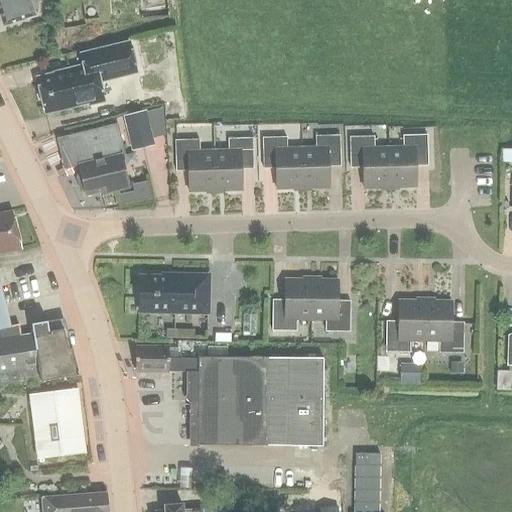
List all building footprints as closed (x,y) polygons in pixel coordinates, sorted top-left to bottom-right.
[(0,0),(0,23),(1,26),(32,16),(27,0),(0,0)] [(66,72),(35,79),(38,89),(36,92),(38,99),(41,101),(43,111),(86,100),(87,105),(103,101),(98,80),(135,71),(128,41),(79,53),(82,65),(66,69),(66,72)] [(146,112),(123,118),(132,153),(155,147),(146,112)] [(128,187),(120,155),(124,154),(116,123),(58,137),(60,146),(70,167),(75,165),(75,166),(77,165),(79,173),(77,173),(74,177),(76,185),(80,187),(82,186),(85,195),(111,188),(112,191),(128,187)] [(315,146),(301,147),(302,188),(328,187),(327,166),(340,165),(339,134),(315,135),(315,146)] [(402,146),(388,146),(389,187),(415,186),(415,165),(427,165),(426,134),(402,135),(402,146)] [(286,136),(261,137),(262,168),(275,167),(276,189),(302,188),(301,147),(286,147),(286,136)] [(373,136),(349,136),(350,167),(362,167),(363,188),(389,187),(388,146),(373,147),(373,136)] [(228,149),(213,149),(214,190),(241,190),(240,168),(252,168),(251,137),(227,138),(228,149)] [(198,139),(174,140),(175,170),(187,170),(188,191),(214,190),(213,149),(199,150),(198,139)] [(13,211),(0,213),(0,252),(21,248),(13,211)] [(171,277),(139,276),(139,285),(136,285),(135,300),(138,300),(138,311),(206,312),(207,275),(171,275),(171,277)] [(272,299),(271,330),(296,330),(296,319),(310,320),(311,277),(310,277),(310,279),(285,278),(284,300),(272,299)] [(311,277),(310,320),(325,320),(325,331),(349,331),(349,301),(337,301),(337,279),(311,279),(312,277),(311,277)] [(17,325),(8,327),(0,291),(0,384),(40,379),(41,380),(79,374),(72,347),(68,348),(64,329),(18,336),(17,325)] [(385,321),(385,352),(409,352),(409,341),(424,341),(425,300),(398,300),(398,321),(385,321)] [(425,300),(424,341),(438,342),(438,353),(462,353),(463,322),(451,322),(451,301),(425,300)] [(230,342),(231,334),(215,334),(215,342),(230,342)] [(168,348),(135,348),(135,372),(168,372),(168,360),(168,348)] [(197,360),(168,360),(168,372),(185,373),(185,396),(189,402),(196,402),(195,446),(321,446),(322,358),(197,358),(197,360)] [(451,365),(451,374),(462,374),(462,365),(451,365)] [(402,372),(402,383),(421,383),(421,372),(402,372)] [(38,460),(85,454),(77,389),(29,395),(38,460)] [(375,511),(376,505),(376,456),(352,456),(351,511),(375,511)] [(108,511),(107,493),(106,493),(106,494),(42,498),(43,511),(108,511)]
